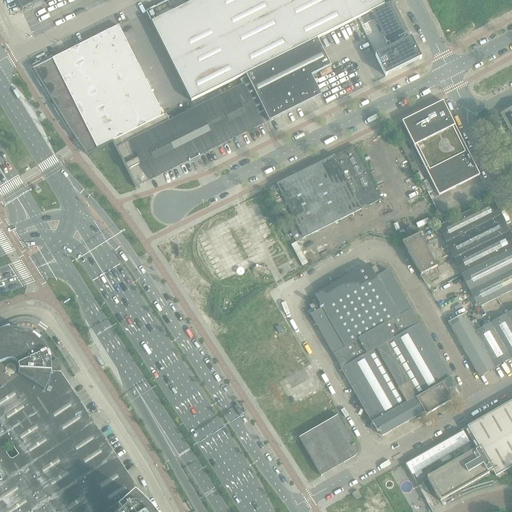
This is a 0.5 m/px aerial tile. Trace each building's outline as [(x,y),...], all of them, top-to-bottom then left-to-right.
[(16,0),(21,10),(28,7),(42,0),(16,0)] [(357,19),(384,5),(381,0),(196,0),(151,23),(191,102),(246,75),(317,39),(357,19)] [(385,76),(421,59),(410,38),(392,2),(371,13),(389,49),(375,56),(385,76)] [(52,59),(32,69),(67,125),(82,118),(89,114),(93,122),(152,93),(118,26),(52,59)] [(321,96),(311,76),(331,67),(317,39),(246,75),(247,77),(240,81),(243,85),(257,115),(261,113),(264,112),(269,122),(273,119),(279,117),(317,98),(321,96)] [(163,116),(112,142),(135,188),(149,181),(150,181),(151,180),(189,161),(189,162),(194,160),(200,157),(199,156),(245,133),(261,125),(262,125),(257,115),(243,85),(169,121),(166,115),(163,116)] [(82,118),(67,125),(86,154),(97,149),(112,142),(163,116),(152,93),(93,122),(89,114),(82,118)] [(479,175),(455,126),(443,102),(402,122),(402,123),(414,147),(429,177),(439,196),(479,175)] [(511,108),(500,114),(511,136),(511,108)] [(381,200),(354,146),(334,156),(275,185),(269,188),(296,242),(302,239),(361,210),(381,200)] [(423,180),(419,173),(415,175),(419,182),(422,181),(423,180)] [(454,259),(508,232),(500,216),(492,200),(443,224),(438,227),(446,243),(454,259)] [(462,276),(511,250),(511,240),(508,232),(454,259),(462,276)] [(438,277),(434,269),(436,268),(420,235),(402,243),(411,259),(421,275),(425,283),(438,277)] [(511,250),(462,276),(470,291),(478,307),(480,306),(496,298),(511,290),(511,250)] [(455,388),(450,379),(419,325),(418,325),(417,322),(416,323),(413,316),(412,317),(409,311),(410,310),(388,271),(388,270),(380,275),(375,267),(371,269),(371,270),(368,265),(369,265),(368,265),(315,296),(317,299),(316,300),(312,302),(314,305),(310,307),(313,313),(310,315),(333,354),(332,355),(333,355),(334,354),(341,366),(340,367),(341,369),(342,371),(371,422),(372,423),(377,432),(378,432),(379,433),(380,432),(382,436),(414,418),(416,421),(423,417),(421,414),(423,413),(426,416),(428,415),(428,414),(449,402),(449,403),(452,401),(450,399),(456,395),(453,389),(455,388)] [(495,368),(475,332),(464,314),(448,322),(479,377),(495,368)] [(511,358),(511,322),(507,314),(506,315),(491,324),(511,359),(511,358)] [(511,359),(491,324),(475,332),(495,368),(511,359)] [(48,355),(47,353),(42,345),(36,340),(38,338),(36,336),(33,334),(32,336),(26,333),(17,330),(15,330),(13,330),(8,330),(6,330),(5,330),(5,329),(0,330),(1,331),(0,331),(0,363),(2,362),(4,366),(0,367),(0,373),(0,374),(2,376),(4,378),(6,380),(9,381),(12,380),(15,380),(18,378),(19,377),(20,376),(21,373),(22,371),(51,372),(50,363),(49,358),(48,355)] [(0,511),(105,511),(138,490),(102,435),(99,431),(60,373),(51,372),(22,371),(21,373),(20,376),(19,377),(18,378),(15,380),(12,380),(9,381),(6,380),(4,378),(2,376),(0,374),(0,373),(0,367),(4,366),(2,362),(0,363),(0,511)] [(495,477),(511,467),(511,401),(467,427),(407,462),(404,463),(404,464),(417,486),(419,485),(422,483),(425,482),(427,480),(440,502),(454,494),(456,493),(493,472),(495,477)] [(356,448),(351,439),(338,416),(299,437),(320,475),(321,477),(322,476),(321,474),(343,461),(344,463),(353,458),(355,456),(356,454),(357,452),(357,450),(356,448)] [(357,491),(352,494),(356,500),(361,497),(357,491)] [(118,511),(151,511),(152,511),(147,506),(142,501),(135,496),(118,511)]
